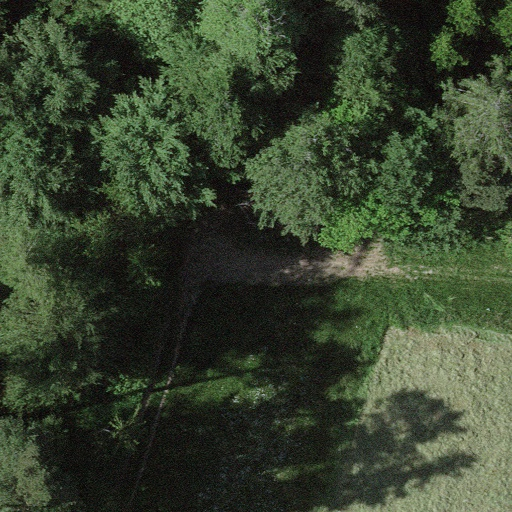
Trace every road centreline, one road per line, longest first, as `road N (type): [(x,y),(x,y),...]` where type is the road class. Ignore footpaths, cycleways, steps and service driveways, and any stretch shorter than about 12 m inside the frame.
road 1 (track): [(106,511),(200,259),(210,14),(254,0)]
road 2 (track): [(200,259),(511,276)]
